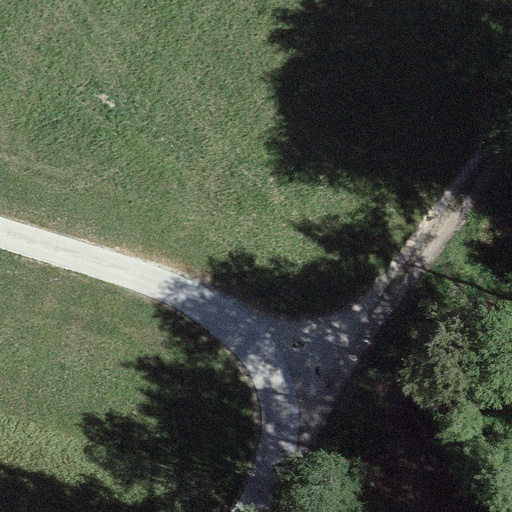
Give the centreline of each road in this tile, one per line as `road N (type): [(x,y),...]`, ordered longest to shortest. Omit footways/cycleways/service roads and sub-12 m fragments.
road 1 (track): [(248,511),(274,462),(277,421),(272,378),(254,350),(226,320),(183,294),(0,233)]
road 2 (track): [(272,378),(315,359),(374,311),(511,128)]
